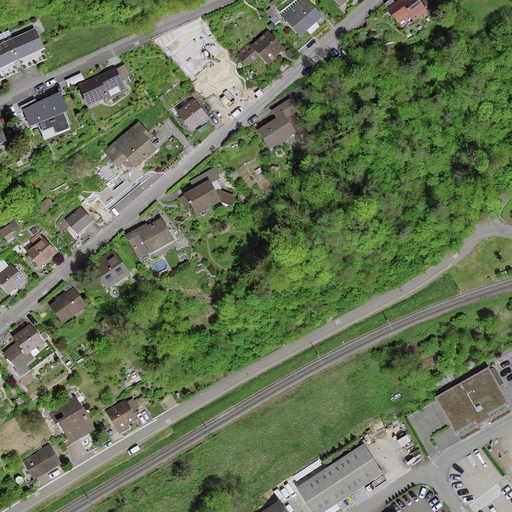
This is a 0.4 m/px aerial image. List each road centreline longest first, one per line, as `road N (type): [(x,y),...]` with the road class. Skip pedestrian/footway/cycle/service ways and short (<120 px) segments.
road 1 (residential): [(13,511),(421,283),(485,232)]
road 2 (residential): [(0,326),(376,0)]
road 3 (residential): [(235,0),(0,108)]
